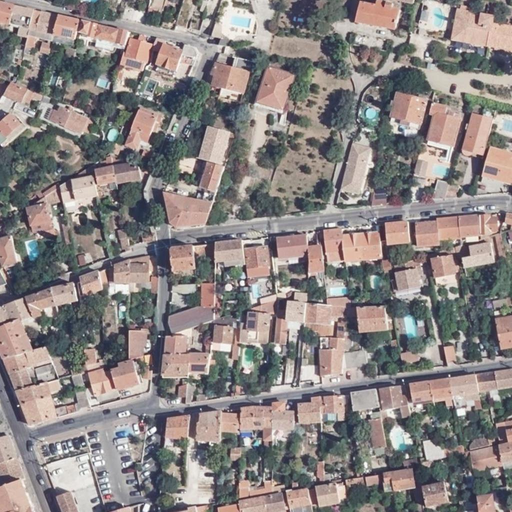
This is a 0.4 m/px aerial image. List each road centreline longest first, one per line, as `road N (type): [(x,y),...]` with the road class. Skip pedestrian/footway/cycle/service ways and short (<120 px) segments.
road 1 (residential): [(160,239),(151,192),(209,46),(13,0)]
road 2 (tertiary): [(152,413),(511,362)]
road 3 (tertiary): [(511,200),(160,239)]
road 4 (tertiary): [(152,413),(165,276),(160,239)]
road 5 (residential): [(0,301),(149,248)]
road 6 (tertiary): [(22,439),(152,413)]
